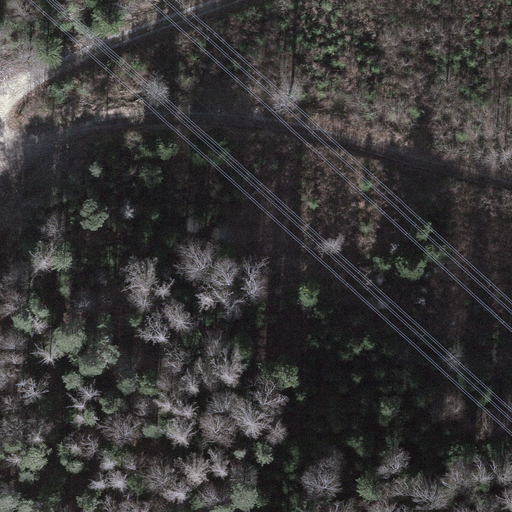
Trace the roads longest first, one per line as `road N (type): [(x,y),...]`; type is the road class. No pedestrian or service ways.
road 1 (track): [(511,184),(233,115),(158,114),(17,139),(0,135)]
road 2 (track): [(0,99),(76,55),(215,0)]
